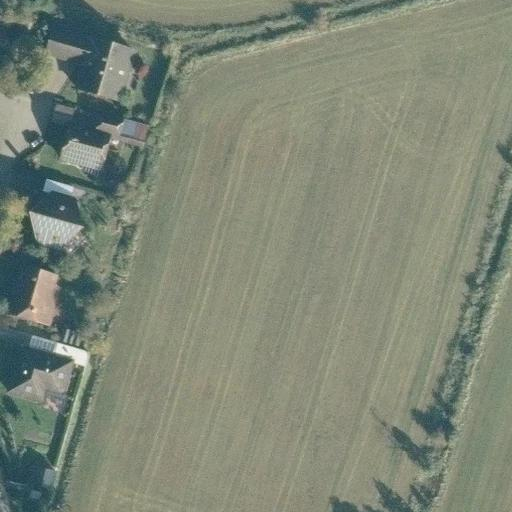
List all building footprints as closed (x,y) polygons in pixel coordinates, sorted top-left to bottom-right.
[(122,108),(135,52),(52,32),(46,61),(85,70),(79,98),(122,108)] [(34,36),(21,33),(16,50),(29,54),(34,36)] [(71,111),(55,107),(51,122),(67,126),(71,111)] [(117,121),(102,117),(97,134),(112,138),(117,121)] [(97,134),(67,126),(58,163),(103,174),(112,138),(97,134)] [(74,203),(50,193),(26,218),(36,247),(56,254),(78,235),(74,203)] [(12,284),(2,321),(49,333),(59,294),(53,292),(56,281),(24,272),(20,286),(12,284)] [(76,366),(17,348),(2,397),(38,408),(42,394),(65,401),(76,366)]
